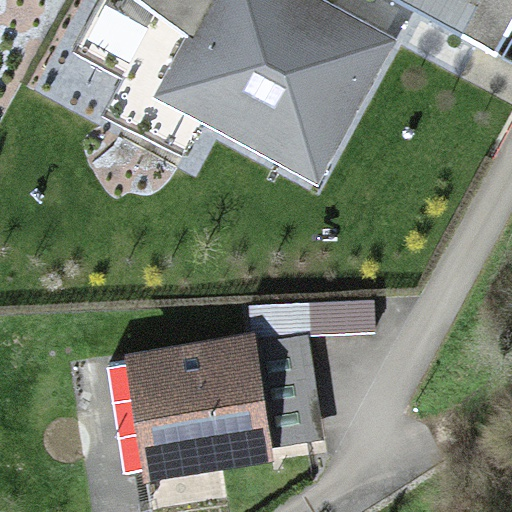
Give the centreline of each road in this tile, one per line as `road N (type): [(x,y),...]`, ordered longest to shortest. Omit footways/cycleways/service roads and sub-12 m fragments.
road 1 (residential): [(511,172),(352,463)]
road 2 (track): [(352,463),(511,371)]
